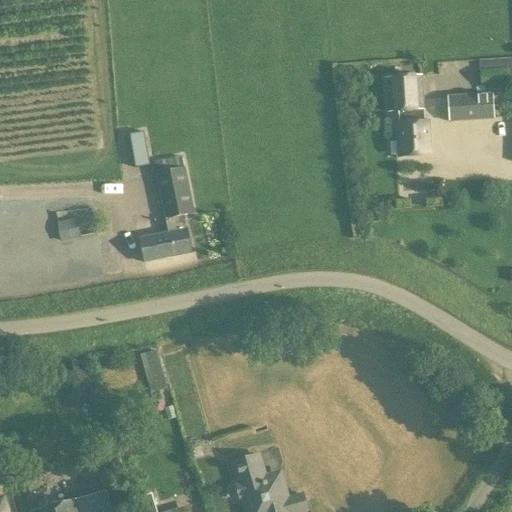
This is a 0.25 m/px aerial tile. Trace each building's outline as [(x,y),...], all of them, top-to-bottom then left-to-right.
[(511,59),(479,61),(481,84),(511,81),(511,59)] [(350,68),(350,76),(358,76),(358,68),(350,68)] [(398,112),(399,126),(398,126),(400,157),(429,155),(427,124),(424,124),(422,76),(385,78),(387,112),(398,112)] [(492,94),(446,96),(448,123),(494,121),(492,94)] [(129,135),(135,169),(149,166),(143,133),(129,135)] [(191,253),(183,217),(194,216),(184,168),(181,157),(154,162),(156,173),(165,220),(166,220),(169,234),(139,240),(144,263),(191,253)] [(78,219),(57,223),(60,241),(81,237),(78,219)] [(157,350),(140,355),(151,393),(168,388),(157,350)] [(85,360),(71,363),(79,396),(93,393),(85,360)] [(304,511),(307,511),(302,494),(288,498),(281,471),(265,476),(259,455),(236,462),(250,511),(304,511)] [(107,511),(102,492),(30,511),(107,511)] [(156,511),(151,494),(131,500),(134,511),(156,511)]
